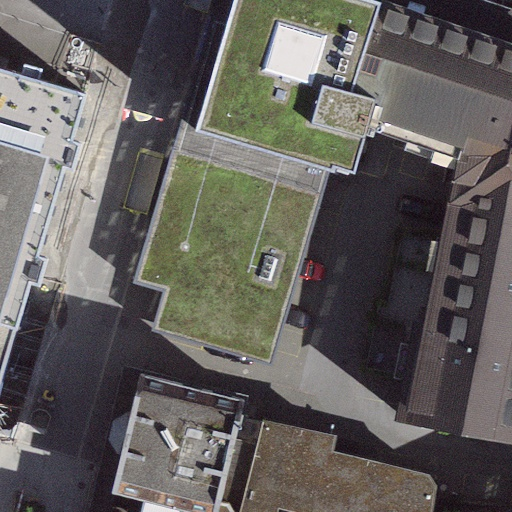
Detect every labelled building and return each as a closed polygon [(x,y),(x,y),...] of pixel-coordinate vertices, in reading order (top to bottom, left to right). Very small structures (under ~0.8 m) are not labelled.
[(212,16),(137,280),(165,292),(155,332),(272,365),(332,164),(355,165),(368,127),(378,96),(350,88),(381,0),(236,0),(230,20),(212,16)] [(511,9),(481,0),(381,0),(350,88),(378,96),(511,125),(511,9)] [(0,386),(86,96),(0,66),(0,386)] [(511,211),(511,125),(378,96),(368,127),(462,157),(453,202),(511,211)] [(511,211),(453,202),(431,322),(511,335),(511,211)] [(511,436),(511,335),(431,322),(416,321),(404,414),(511,436)] [(244,398),(141,373),(102,511),(432,511),(438,477),(333,454),(335,436),(239,417),(244,398)]
